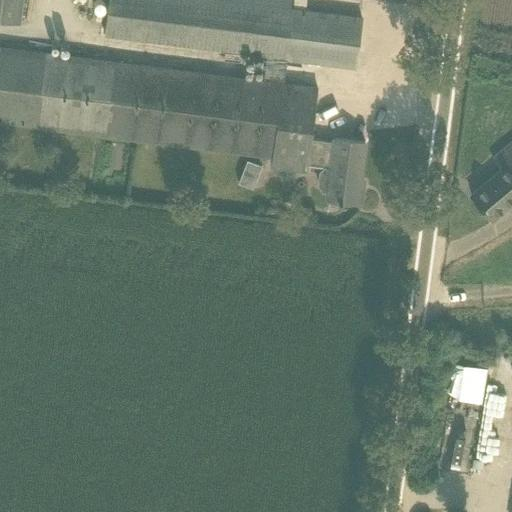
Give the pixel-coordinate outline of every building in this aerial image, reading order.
[(23,0),(0,0),(0,21),(20,24),(23,0)] [(266,55),(263,80),(283,82),(287,58),(367,68),(375,0),(34,0),(31,24),(266,55)] [(325,189),(328,189),(327,198),(338,200),(338,201),(342,201),(342,200),(357,202),(365,141),(334,138),(334,142),(310,139),(317,87),(283,82),(263,80),(0,45),(0,121),(272,156),(271,166),(306,171),(308,161),(329,163),(321,168),(319,183),(325,189)] [(511,140),(492,158),(501,169),(471,195),(491,219),(511,200),(511,140)] [(247,157),(239,181),(255,186),(262,162),(247,157)]
